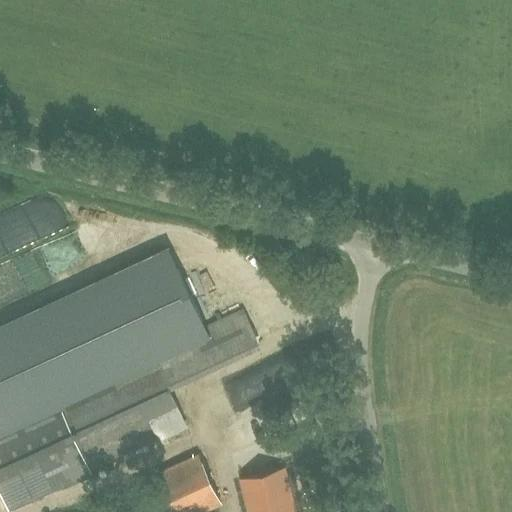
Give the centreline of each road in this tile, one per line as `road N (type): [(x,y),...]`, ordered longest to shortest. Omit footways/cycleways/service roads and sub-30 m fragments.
road 1 (unclassified): [(374,244),(0,154)]
road 2 (unclassified): [(382,511),(361,373),(374,244)]
road 3 (unclassified): [(511,276),(374,244)]
